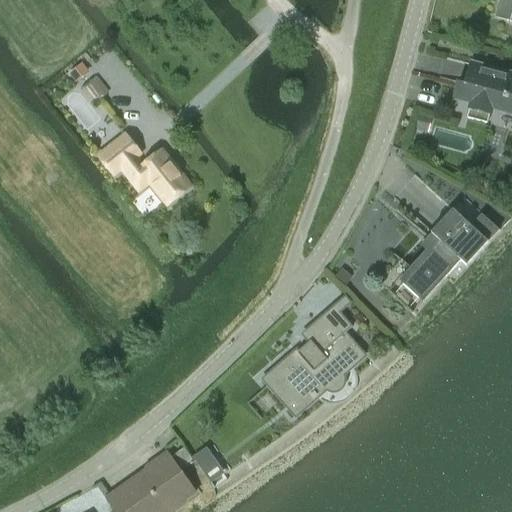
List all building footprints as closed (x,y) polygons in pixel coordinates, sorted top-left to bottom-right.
[(511,0),(500,0),(495,19),(511,23),(511,0)] [(458,83),(454,98),(472,103),(467,119),(487,124),(491,108),(511,113),(511,76),(494,72),(482,68),(471,65),(465,85),(458,83)] [(190,187),(162,153),(143,168),(136,158),(140,155),(125,136),(100,156),(115,175),(122,170),(139,191),(150,183),(168,205),(190,187)] [(464,199),(453,211),(431,235),(437,240),(410,269),(399,260),(377,284),(411,316),(460,262),(466,268),(499,232),(464,199)] [(342,270),(334,279),(345,288),(352,278),(342,270)] [(327,388),(329,390),(332,391),(333,391),(333,392),(333,391),(337,391),(339,389),(341,386),(343,383),(343,382),(342,379),(340,376),(364,356),(345,334),(353,328),(335,308),(303,336),(310,343),(298,353),(297,351),(263,381),(276,395),(280,391),(283,395),(290,389),(305,407),(327,388)] [(176,455),(184,467),(192,461),(184,449),(176,455)] [(206,451),(195,459),(208,478),(220,470),(206,451)] [(107,499),(116,511),(170,511),(196,494),(169,455),(107,499)]
